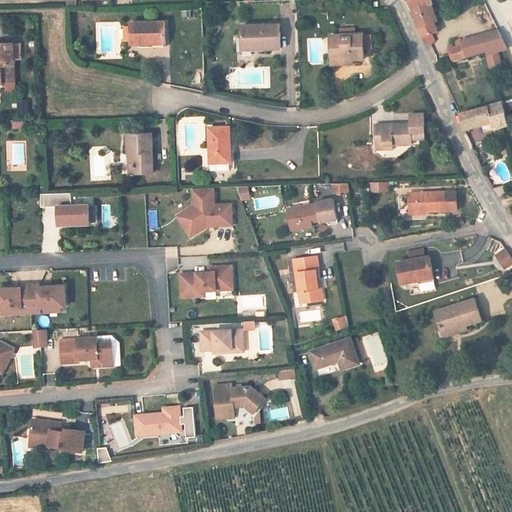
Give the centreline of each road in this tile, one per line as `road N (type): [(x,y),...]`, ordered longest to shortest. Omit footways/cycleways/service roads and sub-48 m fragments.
road 1 (residential): [(0,487),(265,443),(430,392),(511,379)]
road 2 (residential): [(0,398),(159,384),(154,279),(119,259),(0,264)]
road 3 (unclassified): [(165,98),(302,117),(336,114),(424,62)]
road 4 (residential): [(505,224),(424,62)]
road 5 (residential): [(348,245),(505,224)]
